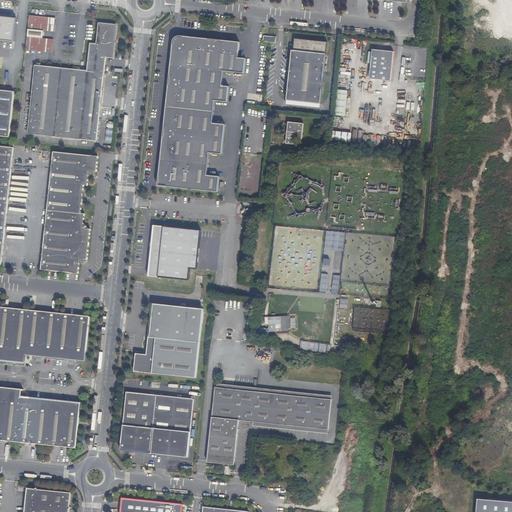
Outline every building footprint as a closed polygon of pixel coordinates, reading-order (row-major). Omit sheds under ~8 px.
[(16,16),(0,14),(0,40),(13,42),(16,16)] [(44,38),(45,30),(47,16),(31,15),(28,49),(43,51),(44,38)] [(57,17),(47,16),(45,30),(56,31),(57,17)] [(100,25),(98,44),(90,44),(87,71),(36,66),(29,134),(47,135),(98,140),(104,73),(106,56),(113,56),(116,27),(100,25)] [(175,44),(173,44),(170,73),(171,78),(170,85),(169,85),(165,125),(165,130),(165,137),(164,137),(160,173),(160,178),(167,186),(167,187),(218,193),(220,177),(207,176),(210,153),(222,155),(226,125),(213,124),(215,102),(228,103),(230,87),(222,86),(224,72),(245,74),(246,59),(239,59),(240,43),(222,41),(217,41),(210,41),(210,40),(183,37),(183,38),(180,38),(179,38),(178,39),(177,39),(177,40),(176,40),(175,42),(175,43),(175,44)] [(55,39),(44,38),(43,51),(54,52),(55,39)] [(293,50),(292,50),(289,72),(286,100),(320,104),(321,95),(327,42),(295,39),(293,50)] [(370,72),(369,79),(390,81),(393,52),(372,50),(370,72)] [(0,136),(11,137),(15,92),(0,90),(0,136)] [(335,104),(334,115),(345,117),(347,91),(337,90),(335,104)] [(285,143),(286,143),(290,144),(292,144),(293,138),(301,139),(302,124),(287,122),(285,141),(285,143)] [(351,133),(332,131),(331,140),(341,141),(350,142),(351,133)] [(88,140),(41,137),(41,143),(87,146),(88,140)] [(0,265),(1,266),(2,265),(2,261),(14,148),(14,147),(0,145),(0,265)] [(88,260),(90,244),(91,230),(89,229),(88,229),(89,228),(86,224),(84,223),(85,214),(81,214),(83,203),(84,203),(85,196),(83,196),(85,186),(88,186),(89,176),(91,176),(95,173),(95,172),(97,172),(99,157),(54,152),(54,156),(46,233),(42,269),(79,274),(80,264),(81,265),(85,261),(85,260),(88,260)] [(160,178),(160,173),(158,186),(167,187),(167,186),(160,178)] [(201,230),(154,225),(152,237),(149,276),(188,280),(190,267),(197,268),(201,230)] [(344,251),(345,232),(326,231),(325,250),(344,251)] [(322,273),(320,292),(326,293),(329,274),(322,273)] [(154,304),(151,337),(201,342),(204,309),(154,304)] [(0,306),(0,359),(25,362),(26,355),(86,361),(90,316),(0,306)] [(269,332),(281,331),(280,317),(269,318),(269,332)] [(201,342),(151,337),(149,337),(147,354),(136,353),(134,371),(196,378),(197,377),(201,342)] [(218,383),(218,387),(332,399),(333,395),(218,383)] [(0,440),(76,448),(81,403),(59,401),(22,397),(23,389),(0,387),(0,440)] [(216,387),(209,461),(236,464),(239,427),(237,427),(238,423),(240,423),(240,419),(254,421),(330,428),(332,399),(218,387),(216,387)] [(129,392),(122,449),(187,456),(193,398),(129,392)] [(330,428),(254,421),(254,425),(329,432),(330,428)] [(68,511),(70,492),(27,488),(24,511),(68,511)] [(121,511),(181,511),(182,505),(123,500),(121,511)] [(511,511),(511,503),(476,500),(474,511),(511,511)]
